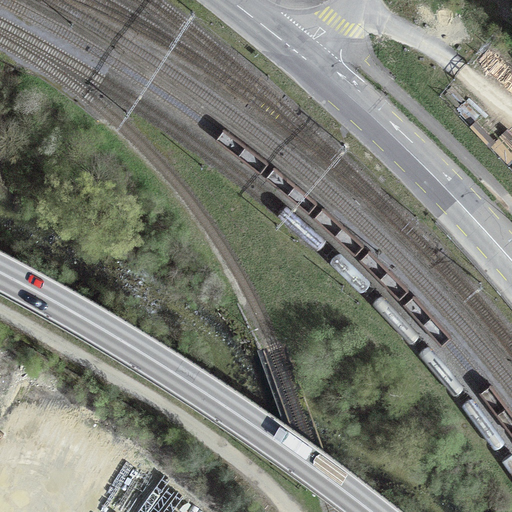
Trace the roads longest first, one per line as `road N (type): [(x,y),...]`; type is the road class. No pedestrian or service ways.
road 1 (motorway): [(374,511),(203,391),(0,272)]
road 2 (primary): [(511,261),(301,54)]
